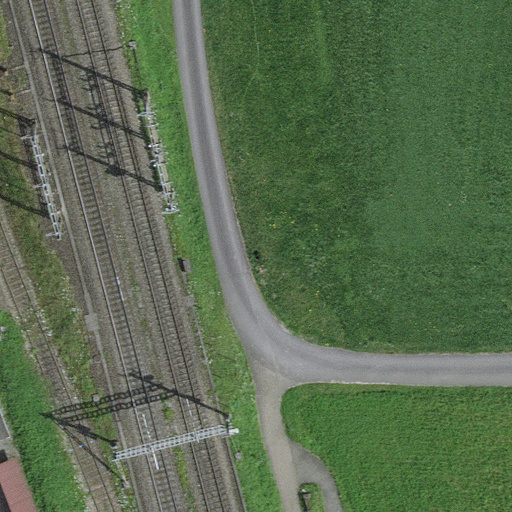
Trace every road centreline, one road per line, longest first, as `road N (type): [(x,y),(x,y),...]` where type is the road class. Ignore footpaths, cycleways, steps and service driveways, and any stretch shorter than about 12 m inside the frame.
road 1 (track): [(281,353),(244,300),(221,231),(181,0)]
road 2 (track): [(511,369),(328,367),(281,353)]
